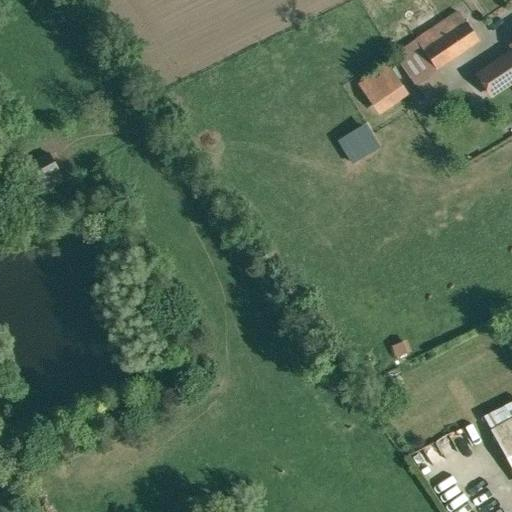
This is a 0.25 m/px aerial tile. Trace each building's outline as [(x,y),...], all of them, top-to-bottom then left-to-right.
[(458,11),(416,40),(436,69),(479,41),(465,20),(464,21),(458,11)] [(416,40),(394,54),(415,84),(436,69),(416,40)] [(511,51),(477,74),(490,94),(511,79),(511,51)] [(405,93),(385,64),(359,82),(379,112),(405,93)] [(379,147),(356,110),(327,128),(350,165),(379,147)] [(50,154),(28,165),(43,192),(64,180),(50,154)] [(511,415),(487,429),(502,457),(511,475),(511,415)]
